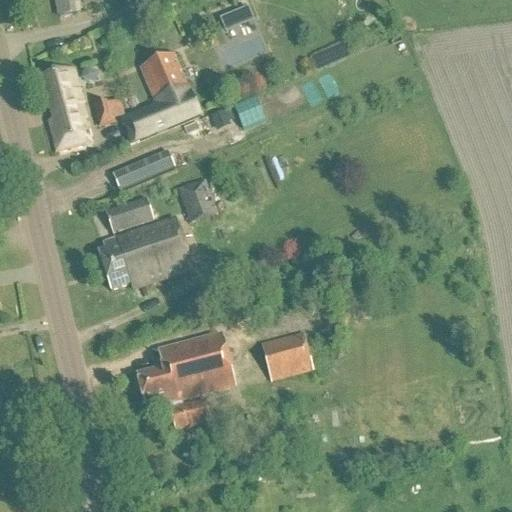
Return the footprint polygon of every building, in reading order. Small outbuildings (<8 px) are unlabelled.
[(174,57),(140,71),(153,104),(152,105),(153,107),(151,108),(152,110),(120,124),(123,132),(125,131),(129,141),(127,142),(131,151),(202,122),(189,89),(187,90),(186,86),(184,87),(179,75),(181,74),(174,57)] [(88,145),(90,145),(73,78),(43,85),(45,94),(39,95),(45,119),(54,116),(57,129),(48,132),(56,161),(89,152),(88,145)] [(111,105),(94,108),(98,132),(116,127),(111,105)] [(169,155),(113,180),(120,196),(176,172),(169,155)] [(206,183),(178,193),(190,228),(218,219),(206,183)] [(130,296),(192,275),(175,226),(123,244),(121,238),(154,227),(146,205),(104,220),(114,247),(101,252),(103,258),(97,260),(110,298),(129,292),(130,296)] [(178,310),(183,322),(202,314),(196,302),(178,310)] [(305,336),(262,346),(272,385),(315,375),(305,336)] [(234,394),(221,341),(158,356),(162,376),(138,381),(145,411),(165,406),(166,410),(234,394)] [(205,404),(169,413),(175,437),(211,427),(205,404)]
